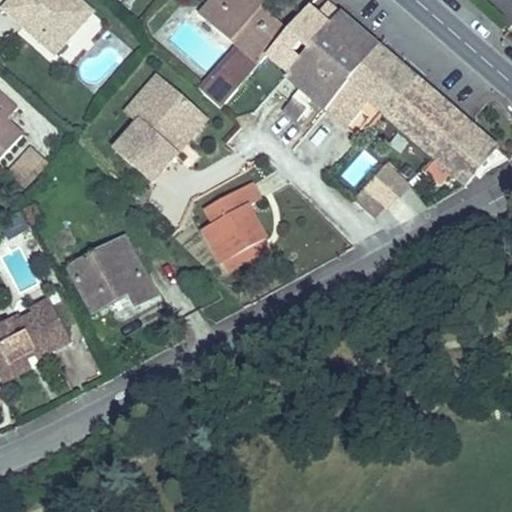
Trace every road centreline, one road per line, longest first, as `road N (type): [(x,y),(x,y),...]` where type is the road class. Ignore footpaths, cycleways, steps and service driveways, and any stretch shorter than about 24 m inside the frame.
road 1 (tertiary): [(0,462),(129,406),(511,188)]
road 2 (secondary): [(511,84),(414,0)]
